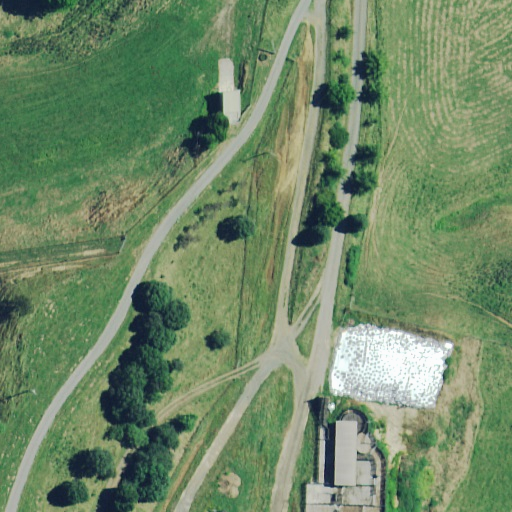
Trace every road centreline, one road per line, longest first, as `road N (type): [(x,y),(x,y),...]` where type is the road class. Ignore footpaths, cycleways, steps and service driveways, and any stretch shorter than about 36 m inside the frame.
road 1 (unknown): [(315,0),(310,129),(280,316),(289,332)]
road 2 (unknown): [(289,332),(159,417),(97,511)]
road 3 (unknown): [(289,332),(305,367),(308,511)]
